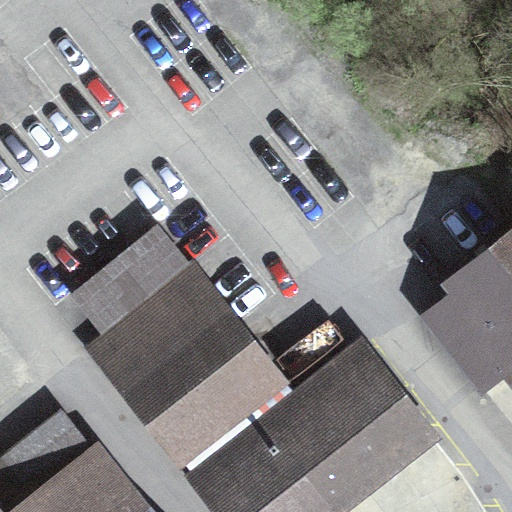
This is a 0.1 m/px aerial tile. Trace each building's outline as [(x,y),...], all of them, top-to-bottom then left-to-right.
[(184,261),(159,227),(75,289),(101,323),(184,261)] [(511,365),(511,229),(494,244),(476,258),(450,278),(458,287),(425,313),(483,388),(511,365)] [(191,271),(94,345),(175,452),(273,377),(191,271)] [(194,474),(223,511),(325,511),(428,431),(359,344),(289,399),(194,474)] [(143,511),(96,452),(93,454),(63,414),(0,462),(0,511),(143,511)]
